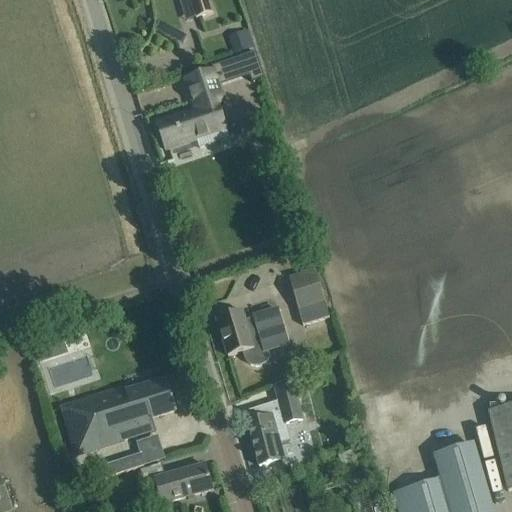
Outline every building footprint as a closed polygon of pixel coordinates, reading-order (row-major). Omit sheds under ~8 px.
[(208,0),(190,0),(196,19),(212,14),(208,0)] [(246,31),(228,37),(234,55),(252,48),(246,31)] [(256,53),(243,57),(250,75),(252,82),(264,79),(256,53)] [(195,111),(157,124),(165,150),(198,140),(201,147),(229,138),(217,105),(224,103),(218,86),(213,71),(204,74),(185,80),(195,111)] [(316,271),(289,278),(299,311),(325,303),(316,271)] [(325,303),(299,311),(303,327),(330,320),(325,303)] [(289,344),(279,311),(253,318),(254,321),(246,323),(242,312),(217,319),(228,357),(243,353),(244,358),(246,363),(251,365),(255,367),(260,367),(265,364),(268,360),(270,355),(269,350),(289,344)] [(166,380),(147,386),(126,393),(124,389),(59,411),(76,458),(156,431),(151,418),(176,411),(166,380)] [(279,401),(267,405),(248,412),(250,421),(248,422),(259,467),(284,461),(280,444),(290,441),(286,425),(302,420),(294,386),(276,391),(279,401)] [(511,406),(489,412),(508,492),(511,491),(511,406)] [(494,511),(474,444),(433,456),(440,480),(395,493),(400,511),(494,511)] [(162,465),(140,471),(145,490),(158,486),(164,505),(212,491),(205,465),(165,476),(162,465)] [(0,478),(0,511),(9,511),(13,511),(2,478),(0,478)] [(73,496),(77,511),(134,511),(147,509),(138,478),(73,496)]
